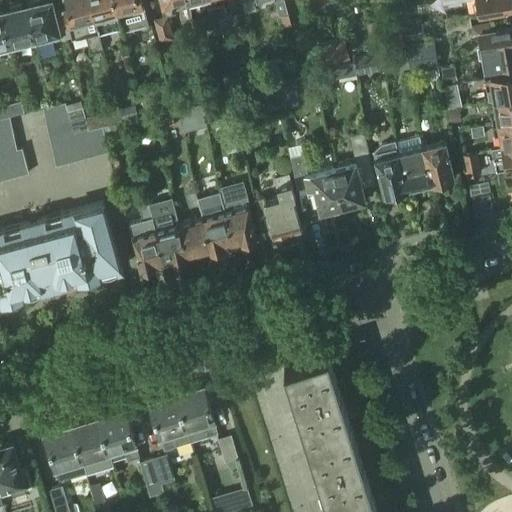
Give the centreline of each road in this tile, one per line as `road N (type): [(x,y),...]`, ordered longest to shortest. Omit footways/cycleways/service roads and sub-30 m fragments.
road 1 (residential): [(0,386),(359,286)]
road 2 (residential): [(431,511),(359,286)]
road 3 (residential): [(359,286),(511,242)]
